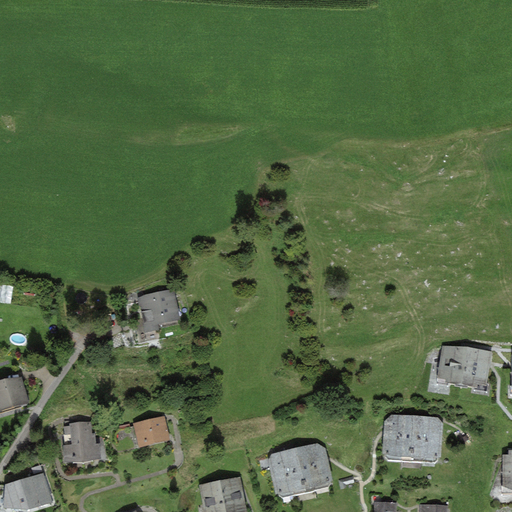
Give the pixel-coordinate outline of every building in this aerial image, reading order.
[(177,288),(142,297),(149,329),(185,321),(177,288)] [(475,348),(447,347),(443,380),(453,384),(479,388),(491,388),(496,354),(475,348)] [(27,377),(0,384),(0,405),(2,414),(35,405),(27,377)] [(440,418),(397,416),(388,423),(388,454),(392,458),(438,462),(446,458),(445,427),(440,418)] [(168,418),(138,424),(142,446),(173,439),(168,418)] [(93,423),(68,427),(71,446),(68,447),(71,465),(105,460),(103,446),(97,447),(93,423)] [(322,445),(276,456),(272,463),(280,495),(284,498),(330,486),(335,478),(330,452),(322,445)] [(47,469),(10,479),(19,509),(55,499),(47,469)] [(249,511),(242,478),(205,487),(210,511),(249,511)]
